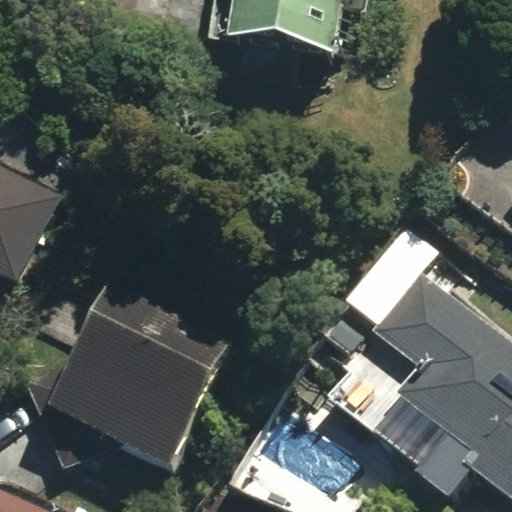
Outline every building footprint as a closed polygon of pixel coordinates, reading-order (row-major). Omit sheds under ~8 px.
[(221,0),(213,54),(324,71),(335,0),(221,0)] [(71,199),(0,166),(0,278),(29,292),(71,199)] [(343,379),(319,410),(443,510),(463,486),(496,511),(511,511),(511,352),(414,280),(404,293),(383,279),(319,364),(343,379)] [(160,484),(222,361),(101,299),(65,371),(22,387),(57,482),(115,461),(160,484)] [(31,511),(0,498),(0,511),(31,511)]
